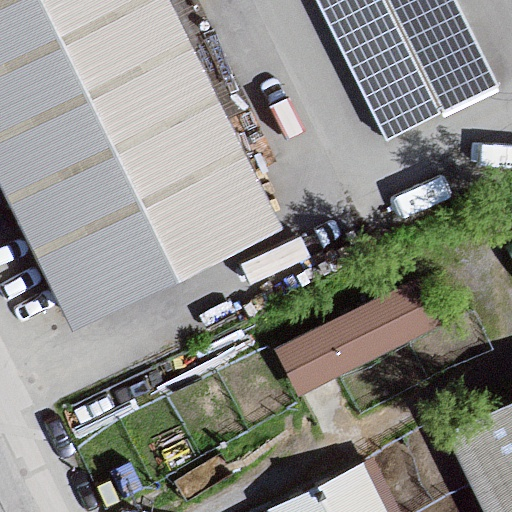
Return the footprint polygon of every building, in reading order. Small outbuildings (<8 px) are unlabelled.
[(170,0),(0,0),(0,188),(68,330),(278,226),(170,0)] [(453,0),(322,0),(388,132),(494,83),(453,0)] [(417,274),(274,342),(299,395),(442,326),(417,274)] [(511,511),(511,398),(450,430),(492,511),(511,511)] [(388,511),(363,461),(265,509),(266,511),(388,511)]
